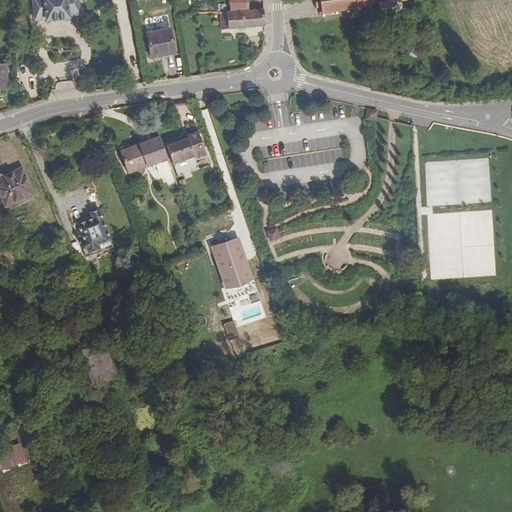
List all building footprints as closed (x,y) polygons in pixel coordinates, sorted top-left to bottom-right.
[(77,0),(33,0),(36,21),(46,20),(46,21),(69,18),(69,17),(79,16),(77,0)] [(217,11),(216,0),(199,0),(199,12),(217,11)] [(246,0),(228,0),(229,11),(264,9),(263,0),(252,0),(247,0),(246,0)] [(319,0),(320,8),(321,12),(319,12),(319,14),(321,14),(321,17),(324,17),(324,14),(334,12),(335,15),(337,15),(337,12),(346,11),(346,14),(349,13),(349,10),(357,9),(358,11),(360,11),(360,8),(369,7),(369,10),(372,9),(372,6),(379,5),(380,15),(393,13),(391,2),(403,1),(404,0),(319,0)] [(264,25),(264,9),(229,11),(220,11),(221,29),(264,25)] [(157,55),(174,52),(169,28),(146,33),(151,58),(158,56),(157,55)] [(415,46),(404,47),(406,58),(417,57),(415,46)] [(157,55),(158,56),(159,60),(175,57),(174,52),(157,55)] [(188,138),(167,146),(179,177),(199,170),(195,159),(207,155),(198,132),(188,136),(188,138)] [(167,159),(160,137),(121,151),(129,172),(167,159)] [(298,158),(276,158),(277,167),(298,166),(298,158)] [(165,162),(150,168),(153,177),(168,171),(165,162)] [(0,193),(6,207),(33,195),(23,172),(7,178),(6,175),(4,176),(2,175),(0,175),(0,193)] [(112,247),(99,210),(91,213),(93,218),(78,224),(85,243),(82,245),(83,248),(87,256),(112,247)] [(46,249),(66,240),(62,230),(37,241),(43,256),(48,254),(46,249)] [(215,250),(228,288),(252,279),(238,242),(215,250)] [(113,323),(107,310),(98,313),(104,328),(113,323)] [(235,333),(229,317),(221,320),(228,336),(235,333)] [(94,387),(118,376),(103,341),(79,351),(94,387)] [(0,452),(0,470),(1,472),(27,459),(19,443),(0,452)]
